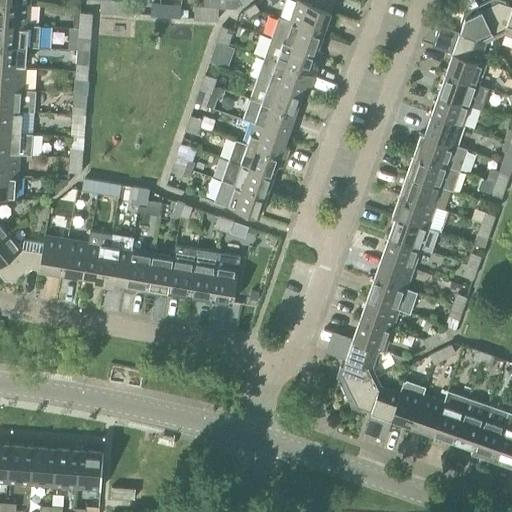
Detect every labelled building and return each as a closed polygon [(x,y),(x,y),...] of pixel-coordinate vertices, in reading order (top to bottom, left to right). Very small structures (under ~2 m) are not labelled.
[(0,0),(0,22),(29,24),(30,3),(0,0)] [(100,0),(100,11),(108,12),(108,0),(100,0)] [(112,0),(108,0),(108,12),(116,12),(117,0),(112,0)] [(124,13),(125,1),(117,0),(116,12),(124,13)] [(312,4),(299,0),(297,0),(290,20),(323,32),(331,11),(312,5),(312,4)] [(313,0),(312,4),(312,5),(331,11),(334,0),(313,0)] [(495,37),(504,32),(511,35),(511,6),(504,4),(505,1),(502,0),(490,0),(480,5),(486,18),(495,37)] [(152,3),(151,15),(159,15),(160,3),(152,3)] [(167,16),(168,4),(160,3),(159,15),(167,16)] [(259,10),(255,3),(245,9),(249,16),(259,10)] [(479,60),(486,41),(495,37),(486,18),(480,5),(464,13),(460,23),(463,24),(453,52),(479,61),(479,60)] [(195,6),(194,17),(202,18),(203,6),(195,6)] [(210,19),(211,7),(203,6),(202,18),(210,19)] [(218,19),(219,7),(211,7),(210,19),(218,19)] [(91,28),(92,21),(80,20),(80,12),(75,12),(73,27),(91,28)] [(92,13),(81,12),(80,15),(80,20),(92,21),(92,13)] [(290,20),(290,21),(279,17),(272,37),(316,52),(323,32),(290,20)] [(0,22),(0,44),(27,46),(39,47),(41,25),(29,24),(0,22)] [(233,29),(222,26),(219,33),(230,37),(233,29)] [(91,37),(91,28),(79,27),(78,49),(90,50),(91,37)] [(216,41),(228,45),(230,37),(219,33),(216,41)] [(314,75),(318,65),(313,63),(316,52),(272,37),(265,57),(314,75)] [(0,44),(0,65),(26,67),(27,46),(0,44)] [(485,62),(479,60),(479,61),(453,52),(446,73),(478,84),(485,62)] [(212,54),(209,61),(226,67),(229,60),(212,54)] [(311,84),(314,75),(265,57),(257,78),(302,93),(306,82),(311,84)] [(0,65),(0,87),(24,89),(26,67),(0,65)] [(76,79),(88,80),(88,71),(76,71),(76,79)] [(446,73),(439,93),(470,104),(482,108),(489,88),(478,84),(446,73)] [(216,78),(205,74),(202,82),(213,85),(216,78)] [(257,78),(250,98),(295,114),(302,93),(257,78)] [(200,89),(211,93),(213,85),(202,82),(200,89)] [(0,87),(0,109),(23,111),(35,111),(36,90),(24,89),(0,87)] [(439,93),(432,114),(463,125),(470,104),(439,93)] [(243,118),(255,122),(288,134),(295,114),(250,98),(243,118)] [(86,107),(74,106),(73,114),(85,115),(86,107)] [(0,109),(0,130),(21,132),(23,111),(0,109)] [(73,122),(85,123),(85,115),(73,114),(73,122)] [(432,114),(425,133),(424,134),(456,145),(463,125),(432,114)] [(191,115),(188,122),(191,123),(199,126),(202,118),(191,115)] [(186,129),(191,131),(197,133),(199,126),(191,123),(188,122),(186,129)] [(286,156),(289,147),(284,145),(288,134),(255,122),(247,143),(286,156)] [(0,130),(0,152),(20,154),(32,155),(33,133),(21,132),(0,130)] [(460,170),(467,149),(456,145),(424,134),(425,133),(421,132),(417,145),(414,153),(449,166),(460,170)] [(236,139),(229,159),(273,175),(277,164),(282,166),(286,156),(247,143),(236,139)] [(502,149),(507,151),(506,153),(511,154),(511,143),(504,141),(502,149)] [(83,149),(71,148),(70,157),(82,158),(83,149)] [(0,174),(18,175),(20,154),(0,152),(0,174)] [(414,153),(407,174),(442,186),(451,189),(453,190),(460,170),(449,166),(414,153)] [(176,155),(174,163),(192,169),(194,162),(176,155)] [(266,195),(273,175),(229,159),(222,180),(266,195)] [(174,163),(171,170),(189,176),(192,169),(174,163)] [(81,172),(82,164),(70,164),(69,172),(81,172)] [(496,182),(505,185),(509,174),(500,171),(496,182)] [(0,174),(0,196),(17,198),(17,197),(18,175),(0,174)] [(444,210),(451,189),(442,186),(407,174),(400,194),(435,207),(444,210)] [(85,177),(83,189),(91,190),(93,179),(85,177)] [(93,179),(91,190),(99,192),(101,180),(93,179)] [(106,193),(108,181),(101,180),(99,192),(106,193)] [(222,180),(214,201),(226,205),(259,217),(266,195),(222,180)] [(505,185),(496,182),(492,193),(501,197),(505,185)] [(134,186),(132,197),(140,199),(142,187),(134,186)] [(148,200),(150,188),(142,187),(140,199),(148,200)] [(392,216),(396,217),(396,216),(428,227),(435,207),(400,194),(392,216)] [(178,201),(174,212),(181,215),(185,204),(178,201)] [(189,217),(191,210),(193,206),(191,206),(185,204),(181,215),(189,217)] [(482,223),(491,226),(495,215),(486,212),(482,223)] [(219,215),(215,227),(223,229),(226,218),(219,215)] [(396,217),(389,236),(421,247),(431,251),(438,231),(428,227),(396,216),(396,217)] [(230,232),(234,221),(226,218),(223,229),(230,232)] [(0,240),(10,233),(0,220),(0,240)] [(491,226),(482,223),(478,234),(487,238),(491,226)] [(83,276),(94,278),(93,284),(103,285),(110,245),(112,234),(91,230),(89,242),(83,276)] [(32,268),(40,269),(43,252),(42,252),(44,242),(24,239),(22,249),(10,233),(0,240),(0,272),(6,279),(16,280),(32,268)] [(43,252),(40,269),(61,273),(67,238),(45,234),(44,242),(42,252),(43,252)] [(413,268),(421,247),(389,236),(382,256),(413,268)] [(61,273),(83,276),(89,242),(67,238),(61,273)] [(168,291),(189,294),(197,248),(176,244),(174,256),(168,291)] [(103,285),(113,287),(114,282),(125,284),(131,249),(110,245),(103,285)] [(191,295),(211,298),(219,251),(197,248),(189,294),(191,295)] [(125,284),(147,287),(153,252),(131,249),(125,284)] [(241,255),(219,251),(211,298),(233,302),(241,255)] [(147,287),(168,291),(174,256),(153,252),(147,287)] [(467,264),(477,267),(481,256),(471,253),(467,264)] [(406,288),(413,268),(382,256),(375,277),(406,288)] [(477,267),(467,264),(463,275),(473,278),(477,267)] [(406,288),(375,277),(367,297),(399,309),(410,313),(418,292),(406,288)] [(251,290),(249,298),(258,300),(259,292),(251,290)] [(453,304),(463,308),(467,297),(457,293),(453,304)] [(392,329),(399,309),(367,297),(360,318),(392,329)] [(463,308),(453,304),(449,316),(459,319),(463,308)] [(384,351),(392,329),(360,318),(353,338),(379,347),(378,348),(384,351)] [(449,338),(445,329),(434,335),(439,343),(449,338)] [(423,340),(428,349),(439,343),(434,335),(423,340)] [(372,368),(378,348),(379,347),(353,338),(343,367),(340,366),(337,376),(345,392),(376,377),(372,368)] [(441,349),(446,358),(456,353),(452,344),(441,349)] [(472,348),(469,357),(481,361),(484,352),(472,348)] [(430,354),(435,363),(446,358),(441,349),(430,354)] [(492,365),(495,356),(484,352),(481,361),(492,365)] [(381,386),(376,377),(345,392),(352,408),(362,411),(363,408),(392,419),(401,393),(400,393),(381,386)] [(402,387),(400,393),(401,393),(392,419),(413,426),(424,394),(426,387),(406,380),(403,387),(402,387)] [(447,390),(443,401),(444,401),(433,433),(453,440),(468,397),(447,390)] [(443,401),(424,394),(413,426),(433,433),(444,401),(443,401)] [(473,447),(488,404),(468,397),(453,440),(472,447),(473,447)] [(473,447),(472,447),(471,450),(493,458),(509,411),(488,404),(473,447)] [(511,464),(511,412),(509,411),(493,458),(511,464)] [(0,480),(7,481),(10,445),(0,444),(0,480)] [(33,447),(10,445),(7,481),(31,483),(33,447)] [(33,447),(31,483),(54,484),(56,448),(33,447)] [(80,450),(56,448),(54,484),(77,486),(80,450)] [(101,489),(103,451),(103,452),(80,450),(77,486),(100,488),(100,489),(101,489)] [(136,484),(114,482),(114,491),(135,492),(136,484)] [(5,511),(16,511),(17,503),(6,502),(5,511)]
